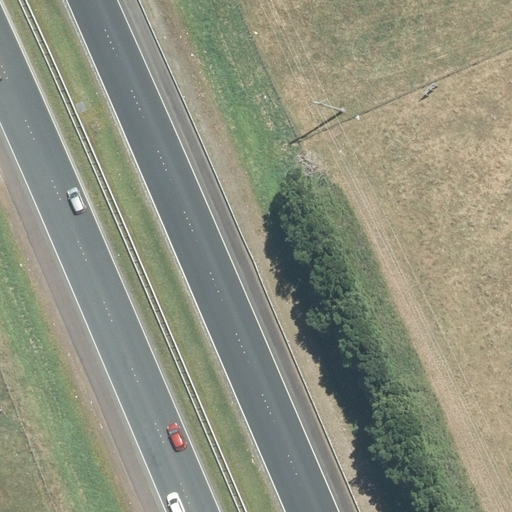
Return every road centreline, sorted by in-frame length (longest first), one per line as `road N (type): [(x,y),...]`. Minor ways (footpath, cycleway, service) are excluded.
road 1 (motorway): [(94,0),(312,511)]
road 2 (motorway): [(191,511),(0,58)]
